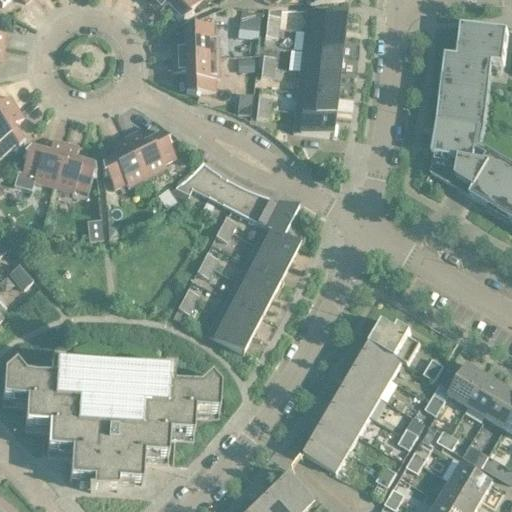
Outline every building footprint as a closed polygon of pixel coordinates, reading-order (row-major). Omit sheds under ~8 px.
[(31,0),(0,0),(0,7),(1,8),(2,7),(11,0),(21,0),(25,5),(31,0)] [(202,0),(154,0),(149,5),(158,14),(167,6),(172,11),(170,14),(178,22),(181,21),(194,15),(192,11),(202,1),(202,0)] [(345,16),(307,12),(304,33),(344,37),(347,16),(345,16)] [(267,18),(265,29),(278,30),(279,19),(267,18)] [(237,36),(258,37),(259,21),(238,20),(237,36)] [(196,22),(183,27),(184,28),(184,48),(172,48),(172,61),(218,60),(218,39),(221,39),(221,27),(213,27),(213,26),(198,26),(196,22)] [(508,33),(462,28),(459,47),(457,47),(456,58),(446,57),(444,78),(441,78),(438,104),(440,104),(438,123),(480,130),(481,123),(488,65),(504,67),(508,33)] [(265,29),(264,39),(276,41),(278,30),(265,29)] [(344,37),(304,33),(302,53),(342,58),(344,37)] [(302,53),(300,73),(340,78),(342,58),(302,53)] [(274,59),(262,58),(261,69),(273,70),(274,59)] [(219,81),(218,60),(172,61),(173,74),(185,74),(186,93),(185,94),(199,99),(200,95),(215,94),(214,81),(219,81)] [(273,70),(261,69),(260,80),(272,81),(273,70)] [(340,78),(300,73),(297,94),(337,98),(340,78)] [(337,98),(297,94),(295,114),(335,118),(337,98)] [(0,119),(16,109),(9,98),(0,103),(0,119)] [(270,100),(258,99),(256,109),(269,111),(270,100)] [(16,109),(0,119),(0,159),(12,152),(16,155),(24,144),(23,143),(13,127),(23,120),(16,109)] [(269,111),(256,109),(255,120),(267,122),(269,111)] [(335,118),(295,114),(293,135),(331,139),(331,140),(333,140),(333,139),(336,139),(337,126),(334,126),(335,118)] [(480,130),(438,123),(432,156),(433,157),(430,174),(487,208),(486,210),(509,223),(510,222),(511,222),(511,173),(492,162),(489,166),(474,163),(480,130)] [(126,139),(147,180),(165,171),(163,166),(175,160),(168,147),(172,144),(162,134),(161,135),(159,132),(148,138),(150,141),(143,144),(138,133),(126,139)] [(102,165),(101,165),(103,179),(108,178),(114,191),(126,185),(128,190),(147,180),(126,139),(114,145),(120,156),(102,165)] [(53,190),(65,145),(52,142),(49,153),(30,148),(29,148),(21,159),(25,162),(22,175),(17,173),(13,188),(31,193),(34,184),(53,190)] [(65,145),(53,190),(73,195),(74,190),(87,194),(91,180),(96,180),(95,166),(93,166),(74,160),(78,149),(65,145)] [(207,169),(202,166),(196,172),(189,179),(182,185),(175,190),(189,198),(192,192),(246,220),(257,198),(255,197),(247,194),(240,190),(233,186),(226,182),(225,183),(220,180),(221,179),(216,176),(212,173),(207,169)] [(189,198),(175,190),(169,194),(180,209),(184,206),(189,198)] [(257,198),(246,220),(264,230),(283,238),(298,209),(300,209),(301,208),(296,207),(286,205),(281,204),(277,203),(276,206),(269,203),(270,201),(264,200),(257,198)] [(225,220),(219,231),(230,236),(236,225),(225,220)] [(283,238),(264,230),(254,249),(289,267),(300,247),(298,246),(283,238)] [(230,236),(219,231),(215,239),(226,245),(230,236)] [(254,249),(243,270),(278,289),(289,267),(254,249)] [(200,268),(211,273),(217,261),(206,256),(200,268)] [(16,283),(25,275),(18,267),(9,276),(16,283)] [(211,273),(200,268),(196,275),(207,281),(211,273)] [(278,289),(243,270),(234,286),(270,304),(278,289)] [(25,275),(16,283),(24,292),(33,284),(25,275)] [(234,286),(225,303),(261,321),(270,304),(234,286)] [(187,292),(182,302),(193,307),(198,298),(187,292)] [(5,308),(0,302),(0,325),(9,318),(3,311),(5,308)] [(193,307),(182,302),(177,311),(188,317),(193,307)] [(261,321),(225,303),(217,320),(252,338),(261,321)] [(252,338),(217,320),(207,338),(241,356),(243,357),(252,338)] [(383,324),(372,343),(390,354),(404,330),(399,327),(396,332),(383,324)] [(404,330),(390,354),(409,365),(420,346),(408,339),(411,334),(404,330)] [(390,354),(372,343),(361,362),(392,380),(402,364),(407,367),(409,365),(390,354)] [(26,409),(24,433),(48,434),(47,458),(70,460),(69,481),(90,483),(90,493),(120,493),(120,484),(142,486),(144,465),(167,466),(169,442),(193,444),(194,420),(218,421),(220,388),(211,377),(199,387),(174,385),(175,369),(163,368),(163,372),(63,365),(63,361),(52,361),(51,378),(25,376),(15,365),(4,375),(2,407),(26,409)] [(392,380),(361,362),(349,381),(381,399),(392,380)] [(443,368),(432,362),(424,377),(434,383),(443,368)] [(467,366),(464,371),(453,365),(439,387),(450,394),(448,398),(468,409),(486,378),(467,366)] [(505,389),(486,378),(468,409),(486,420),(505,389)] [(381,399),(349,381),(338,400),(370,419),(381,399)] [(511,419),(511,393),(505,389),(486,420),(505,431),(511,419)] [(434,398),(431,403),(441,409),(444,404),(434,398)] [(338,400),(327,419),(358,438),(370,419),(338,400)] [(441,409),(431,403),(425,412),(436,419),(441,409)] [(327,419),(316,439),(347,457),(358,438),(327,419)] [(403,438),(414,444),(418,438),(407,431),(403,438)] [(444,449),(451,438),(443,434),(437,445),(444,449)] [(414,444),(403,438),(398,446),(409,453),(414,444)] [(458,442),(451,438),(444,449),(452,453),(458,442)] [(316,439),(304,459),(306,459),(336,476),(347,457),(316,439)] [(415,455),(411,462),(422,469),(426,461),(415,455)] [(482,470),(488,460),(480,455),(474,466),(482,470)] [(493,484),(461,466),(453,461),(442,480),(450,485),(481,503),(493,484)] [(422,469),(411,462),(406,470),(418,476),(422,469)] [(380,476),(392,483),(396,475),(385,469),(380,476)] [(291,476),(290,477),(274,492),(294,511),(305,511),(316,502),(291,478),(292,477),(291,476)] [(378,485),(371,497),(380,502),(387,490),(388,490),(392,483),(380,476),(376,484),(378,485)] [(450,485),(439,504),(453,511),(476,511),(481,503),(450,485)] [(294,511),(274,492),(259,507),(263,511),(294,511)] [(389,499),(400,506),(404,498),(393,492),(389,499)] [(396,511),(400,506),(389,499),(385,507),(393,511),(396,511)]
